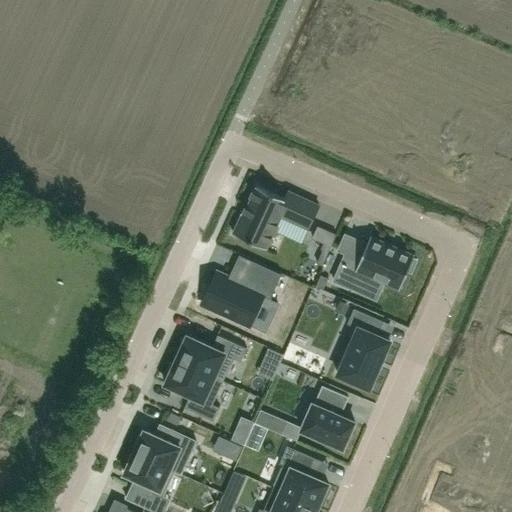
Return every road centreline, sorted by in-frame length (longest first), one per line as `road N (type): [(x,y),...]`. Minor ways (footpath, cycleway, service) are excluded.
road 1 (residential): [(348,511),(464,245),(229,142)]
road 2 (unclassified): [(59,511),(229,142)]
